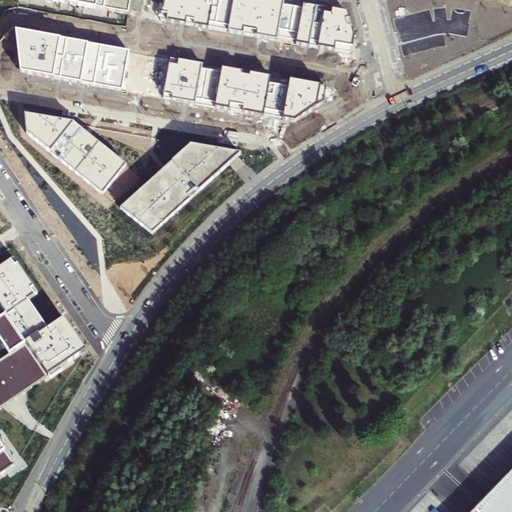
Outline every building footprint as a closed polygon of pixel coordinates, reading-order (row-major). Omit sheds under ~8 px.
[(42,0),(126,15),(128,0),(42,0)] [(349,15),(268,0),(165,0),(162,21),(353,56),(356,39),(349,15)] [(128,51),(14,31),(19,73),(121,91),(128,51)] [(326,89),(170,60),(164,99),(295,122),(324,104),(326,89)] [(74,123),(23,115),(26,133),(102,194),(125,165),(74,123)] [(145,151),(149,137),(138,134),(134,148),(145,151)] [(151,235),(240,155),(190,146),(120,209),(151,235)] [(38,294),(14,259),(0,268),(0,305),(6,314),(0,318),(0,339),(10,354),(0,360),(0,475),(14,466),(0,445),(0,409),(86,352),(63,319),(47,330),(27,301),(38,294)] [(511,511),(511,467),(476,505),(470,511),(469,511),(511,511)]
